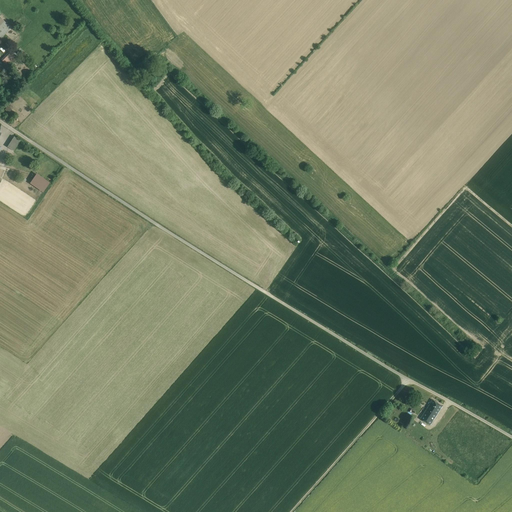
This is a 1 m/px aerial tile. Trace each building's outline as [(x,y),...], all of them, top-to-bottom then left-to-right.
[(4,21),(0,25),(0,36),(0,37),(1,38),(11,28),(4,21)] [(11,51),(2,60),(5,63),(14,55),(11,51)] [(14,55),(5,63),(8,66),(17,57),(14,55)] [(14,136),(7,147),(12,150),(19,139),(14,136)] [(49,183),(36,174),(30,183),(43,192),(49,183)] [(433,400),(421,419),(431,425),(443,406),(433,400)]
